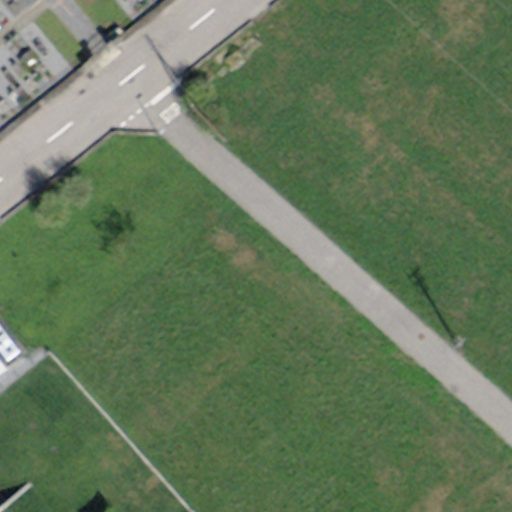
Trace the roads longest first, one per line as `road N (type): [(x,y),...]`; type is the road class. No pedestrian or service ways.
road 1 (residential): [(136,84),(511,418)]
road 2 (unclassified): [(0,193),(136,84)]
road 3 (unclassified): [(136,84),(240,0)]
